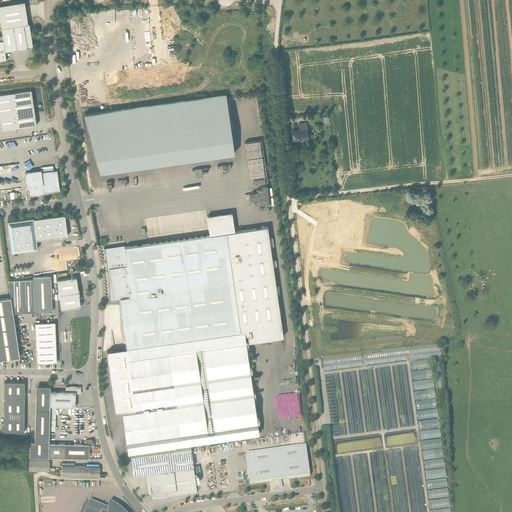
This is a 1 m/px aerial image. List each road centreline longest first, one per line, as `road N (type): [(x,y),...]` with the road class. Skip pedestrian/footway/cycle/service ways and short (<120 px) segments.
road 1 (unclassified): [(325,488),(287,199)]
road 2 (track): [(287,199),(511,176)]
road 3 (track): [(287,199),(275,37),(280,0)]
road 4 (tertiary): [(93,373),(95,288),(78,201)]
road 5 (unclassified): [(177,511),(325,488)]
road 6 (tertiary): [(142,511),(108,459),(93,373)]
road 7 (tertiary): [(78,201),(52,71)]
